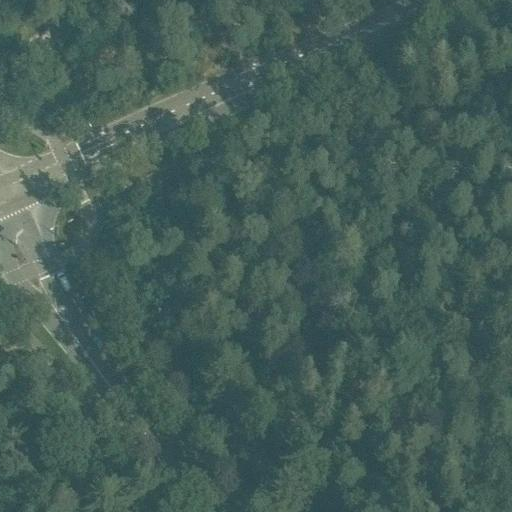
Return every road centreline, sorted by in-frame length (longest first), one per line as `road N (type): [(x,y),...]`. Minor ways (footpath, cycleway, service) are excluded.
road 1 (unknown): [(262,511),(226,461),(265,413),(347,354),(350,314),(394,236),(355,152),(279,65),(244,0)]
road 2 (primary): [(425,0),(0,197)]
road 3 (tertiary): [(208,511),(0,215)]
road 4 (track): [(351,92),(511,320)]
